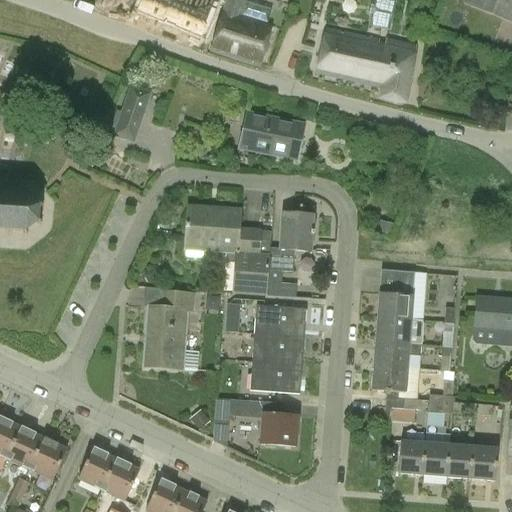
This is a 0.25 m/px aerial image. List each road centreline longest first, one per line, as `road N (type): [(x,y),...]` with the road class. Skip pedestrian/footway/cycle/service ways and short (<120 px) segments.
road 1 (residential): [(316,511),(329,465),(347,221),(333,196),(188,177),(169,183),(156,194),(62,395)]
road 2 (tertiary): [(479,138),(262,80),(35,0)]
road 3 (unclassified): [(62,395),(313,511)]
